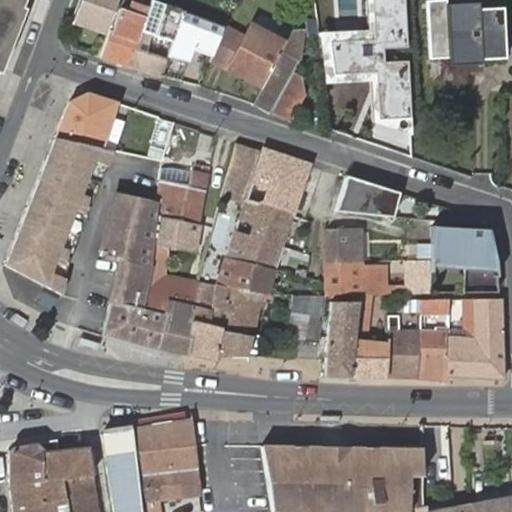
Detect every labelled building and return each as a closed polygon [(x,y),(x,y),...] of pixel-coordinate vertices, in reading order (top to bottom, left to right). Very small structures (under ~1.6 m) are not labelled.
[(0,0),(0,57),(22,0),(0,0)] [(109,24),(117,0),(78,0),(74,12),(69,27),(103,38),(108,24),(109,24)] [(146,10),(149,1),(145,0),(142,0),(140,8),(141,9),(146,10)] [(364,0),(366,32),(321,35),(324,85),(367,83),(371,126),(410,138),(403,0),(364,0)] [(435,0),(427,1),(430,59),(432,58),(480,56),(480,59),(505,58),(503,7),(480,8),(480,9),(472,9),(447,11),(446,0),(435,0)] [(100,58),(128,67),(143,20),(146,10),(141,9),(140,8),(129,5),(127,12),(120,10),(112,32),(111,31),(100,58)] [(171,43),(210,56),(222,28),(181,14),(176,32),(171,43)] [(159,78),(159,77),(171,43),(176,32),(143,20),(128,67),(159,78)] [(308,37),(321,35),(318,20),(306,21),(308,37)] [(209,59),(227,69),(243,37),(222,26),(222,28),(210,56),(209,59)] [(227,69),(261,86),(283,43),(250,26),(243,37),(227,69)] [(304,30),(292,28),(283,43),(261,86),(252,104),(251,104),(270,115),(293,73),(298,64),(304,30)] [(270,115),(289,121),(304,94),(302,78),(293,73),(270,115)] [(60,140),(99,149),(114,103),(86,94),(68,103),(54,138),(60,140)] [(60,140),(54,138),(4,265),(60,294),(64,278),(63,277),(61,277),(75,225),(80,227),(97,166),(106,168),(112,152),(106,151),(99,149),(60,140)] [(309,164),(262,148),(245,200),(258,205),(263,203),(295,213),(309,164)] [(258,158),(232,149),(227,169),(228,169),(221,193),(244,200),(258,158)] [(106,168),(97,166),(80,227),(75,225),(61,277),(63,277),(106,168)] [(189,187),(192,173),(170,168),(160,169),(160,175),(159,181),(189,187)] [(155,215),(199,225),(208,177),(192,173),(189,187),(159,181),(156,204),(156,205),(155,215)] [(396,193),(343,177),(333,211),(390,217),(396,193)] [(150,266),(152,249),(153,240),(155,215),(156,205),(156,204),(114,194),(101,255),(119,259),(109,305),(101,335),(157,352),(159,348),(167,316),(163,315),(157,313),(141,309),(145,294),(148,280),(151,267),(150,266)] [(258,205),(245,200),(235,233),(283,247),(292,220),(294,216),(258,205)] [(258,205),(294,216),(295,213),(263,203),(258,205)] [(194,251),(199,225),(155,215),(153,240),(152,249),(158,250),(159,242),(194,251)] [(460,293),(496,292),(494,258),(487,230),(432,226),(431,244),(430,260),(430,263),(461,265),(460,293)] [(361,229),(325,230),(325,255),(326,261),(344,260),(344,266),(363,266),(363,263),(361,229)] [(283,247),(235,233),(226,259),(275,270),(283,247)] [(418,244),(418,260),(430,260),(431,244),(418,244)] [(275,270),(226,259),(218,286),(267,295),(270,286),(275,270)] [(344,260),(326,261),(326,268),(327,283),(327,290),(327,296),(358,295),(385,294),(384,277),(363,277),(363,266),(344,266),(344,260)] [(418,260),(406,260),(406,278),(412,277),(412,294),(429,294),(430,276),(430,263),(430,260),(418,260)] [(148,280),(145,294),(141,309),(157,313),(160,300),(166,302),(167,297),(169,284),(148,280)] [(191,322),(196,289),(169,284),(167,297),(166,302),(160,300),(157,313),(163,315),(167,316),(159,348),(188,355),(191,322)] [(218,286),(215,285),(214,292),(209,326),(220,329),(220,331),(252,337),(257,309),(259,301),(266,302),(269,303),(270,295),(267,295),(218,286)] [(214,292),(196,289),(191,322),(188,355),(215,361),(215,356),(220,331),(220,329),(209,326),(214,292)] [(288,312),(290,312),(301,314),(300,318),(318,321),(322,296),(292,295),(288,312)] [(501,299),(497,299),(471,299),(464,300),(464,304),(464,312),(465,317),(466,330),(448,330),(448,331),(447,337),(447,376),(478,378),(503,379),(501,299)] [(448,313),(448,300),(419,301),(419,311),(418,314),(448,313)] [(259,301),(257,309),(265,310),(266,302),(259,301)] [(368,301),(358,302),(354,339),(353,359),(348,378),(385,378),(386,340),(364,339),(368,301)] [(419,311),(419,301),(398,301),(398,311),(419,311)] [(354,339),(358,302),(330,302),(326,345),(325,360),(323,377),(348,378),(353,359),(354,339)] [(290,312),(285,340),(319,344),(322,322),(318,321),(300,318),(301,314),(290,312)] [(464,312),(448,313),(448,330),(466,330),(465,317),(464,312)] [(252,337),(220,331),(215,356),(248,357),(248,355),(252,337)] [(447,381),(447,376),(447,337),(448,331),(418,332),(418,334),(417,379),(447,381)] [(418,334),(386,333),(386,340),(385,378),(416,379),(417,379),(418,334)] [(158,511),(157,500),(162,493),(162,492),(180,490),(180,491),(187,496),(199,495),(193,434),(191,420),(161,425),(130,429),(131,430),(136,465),(138,480),(139,496),(141,501),(141,511),(158,511)] [(136,465),(131,430),(101,434),(106,468),(109,490),(110,499),(112,509),(112,511),(141,511),(141,501),(139,496),(138,480),(136,465)] [(60,480),(91,475),(86,447),(57,450),(56,440),(41,442),(40,480),(60,478),(60,480)] [(96,511),(91,475),(60,480),(60,478),(40,480),(41,442),(28,444),(29,446),(12,448),(8,453),(8,484),(11,507),(11,511),(96,511)] [(320,448),(261,447),(262,450),(270,504),(270,511),(409,511),(409,510),(423,507),(423,477),(423,449),(409,449),(347,448),(320,448)] [(162,493),(157,500),(187,496),(180,491),(180,490),(162,492),(162,493)] [(511,511),(511,497),(470,505),(470,511),(511,511)]
